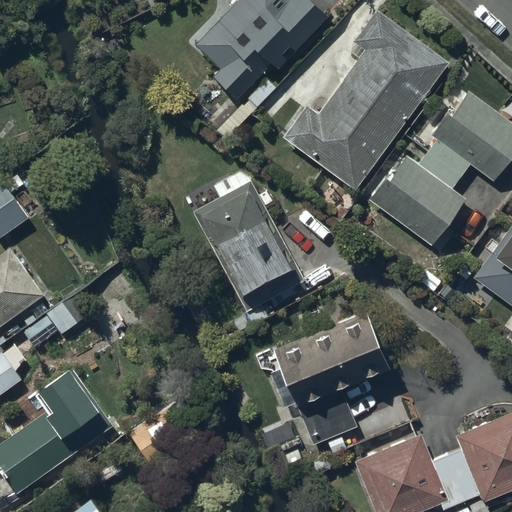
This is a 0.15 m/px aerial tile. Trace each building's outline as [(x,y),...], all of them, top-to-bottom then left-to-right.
[(235,0),(193,43),(218,67),(210,75),(235,101),(272,63),(277,67),(326,17),(309,0),(235,0)] [(447,61),(376,9),(353,39),(364,47),(340,79),(400,123),(447,61)] [(352,186),(400,123),(340,79),(318,110),(307,102),(283,134),(352,186)] [(460,175),(470,161),(490,177),(511,149),(511,123),(462,84),(427,128),(439,138),(429,150),(460,175)] [(460,175),(429,150),(418,163),(402,151),(367,196),(430,243),(464,198),(450,187),(460,175)] [(0,232),(31,211),(14,187),(24,179),(16,168),(4,176),(1,171),(0,171),(0,232)] [(248,178),(190,209),(244,307),(301,276),(248,178)] [(511,222),(472,275),(511,305),(511,222)] [(0,319),(45,287),(10,239),(0,246),(0,319)] [(77,292),(49,311),(50,312),(60,327),(63,331),(91,312),(77,292)] [(271,348),(309,442),(353,425),(339,390),(388,370),(364,310),(271,348)] [(40,341),(60,327),(50,312),(30,327),(40,341)] [(0,388),(22,373),(3,346),(0,348),(0,388)] [(115,418),(70,353),(38,375),(41,380),(37,383),(48,398),(45,400),(47,403),(0,435),(0,462),(17,486),(115,418)] [(176,403),(133,431),(154,463),(198,434),(176,403)] [(482,501),(511,487),(511,409),(453,434),(458,447),(431,458),(420,432),(354,459),(374,511),(415,511),(440,502),(443,509),(478,493),(482,501)] [(176,489),(154,505),(159,511),(175,511),(186,504),(176,489)] [(105,511),(92,492),(65,511),(66,511),(105,511)] [(236,511),(231,502),(212,511),(236,511)]
